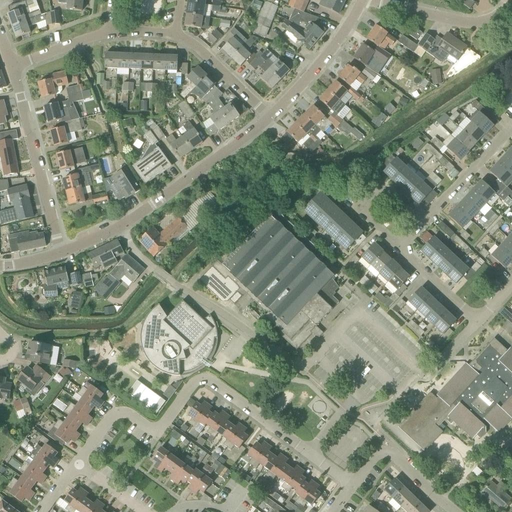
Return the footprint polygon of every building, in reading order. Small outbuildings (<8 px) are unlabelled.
[(19,10),(7,14),(12,27),(41,16),(39,9),(29,13),(27,8),(35,5),(33,0),(29,0),(21,2),(17,4),(19,10)] [(67,10),(82,11),(82,0),(68,0),(68,2),(59,1),(58,8),(67,9),(67,10)] [(296,0),(293,9),(294,9),(295,9),(303,13),(309,0),(307,0),(296,0)] [(345,0),(322,0),(320,6),(339,14),(345,0)] [(459,0),(459,1),(465,6),(470,9),(475,3),(473,1),(473,0),(459,0)] [(204,5),(189,2),(187,14),(203,17),(204,5)] [(278,7),(277,6),(267,2),(265,2),(252,33),(265,39),(278,7)] [(295,9),(294,9),(289,21),(306,30),(318,40),(324,33),(323,32),(325,30),(319,25),(317,27),(314,25),(319,18),(303,13),(295,9)] [(46,26),(52,25),(50,12),(41,16),(12,27),(16,38),(30,33),(28,27),(45,21),(46,26)] [(56,12),(50,12),(52,25),(60,24),(59,14),(58,12),(56,12)] [(185,26),(201,29),(203,17),(187,14),(185,26)] [(304,33),(296,26),(292,23),(286,31),(290,34),(310,50),(318,40),(306,30),(304,33)] [(366,39),(369,41),(384,51),(389,44),(392,46),(396,40),(388,34),(376,26),(366,39)] [(414,28),(409,35),(417,41),(422,33),(414,28)] [(219,39),(213,33),(209,37),(215,43),(219,39)] [(222,49),(231,58),(242,47),(232,38),(234,36),(230,33),(223,40),(227,44),(222,49)] [(426,35),(418,46),(426,53),(430,46),(436,50),(438,48),(456,61),(461,54),(462,55),(463,53),(463,52),(466,47),(465,49),(452,40),(454,38),(447,34),(442,40),(437,36),(434,40),(426,35)] [(246,61),(250,65),(258,57),(254,53),(251,56),(246,51),(258,39),(252,36),(242,47),(231,58),(240,67),(246,61)] [(398,42),(406,48),(413,53),(418,46),(402,36),(398,42)] [(378,64),(382,58),(383,59),(387,53),(384,51),(369,41),(366,46),(363,44),(354,58),(365,67),(370,59),(378,64)] [(295,55),(293,54),(285,50),(283,56),(293,60),(295,55)] [(117,69),(117,54),(105,53),(105,69),(117,69)] [(270,69),(281,80),(290,71),(278,60),(274,65),(262,53),(258,57),(270,69)] [(129,70),(129,55),(117,54),(117,69),(129,70)] [(141,70),(142,55),(129,55),(129,70),(141,70)] [(153,71),(154,56),(142,55),(141,70),(153,71)] [(154,56),(153,71),(165,71),(166,56),(154,56)] [(166,56),(165,71),(177,72),(178,57),(166,56)] [(258,57),(250,65),(254,70),(258,66),(266,73),(261,79),(272,89),(281,80),(270,69),(258,57)] [(339,78),(350,86),(355,79),(362,85),(367,79),(360,74),(360,73),(354,68),(353,69),(348,65),(339,78)] [(191,92),(207,76),(198,67),(187,78),(192,83),(180,95),(184,99),(191,92)] [(372,81),(377,76),(366,67),(362,73),(372,81)] [(60,94),(62,90),(62,88),(62,87),(69,85),(65,72),(50,76),(51,80),(38,83),(42,99),(56,96),(56,95),(58,95),(60,94)] [(202,99),(206,103),(211,98),(219,90),(214,86),(216,85),(207,76),(191,92),(202,99)] [(442,84),(441,76),(432,77),(433,85),(442,84)] [(424,79),(415,91),(412,97),(409,100),(414,103),(429,83),(424,79)] [(336,82),(327,91),(339,101),(345,106),(353,97),(358,101),(361,97),(354,90),(350,95),(347,92),(336,82)] [(68,96),(81,92),(79,85),(67,89),(68,96)] [(211,98),(215,105),(229,124),(240,116),(231,104),(225,108),(218,99),(223,95),(219,90),(211,98)] [(331,116),(350,133),(353,129),(337,116),(345,106),(339,101),(327,91),(319,100),(334,113),(331,116)] [(71,121),(68,108),(71,108),(70,103),(83,100),(81,92),(68,96),(70,101),(58,104),(58,103),(44,107),(48,123),(62,119),(63,123),(71,121)] [(405,108),(408,101),(401,97),(398,105),(405,108)] [(219,131),(229,124),(215,105),(211,98),(206,103),(211,108),(216,115),(210,119),(219,131)] [(188,120),(194,115),(184,101),(177,105),(188,120)] [(469,119),(471,122),(485,134),(493,125),(490,123),(494,119),(497,122),(497,121),(475,101),(471,105),(477,111),(469,119)] [(337,129),(346,137),(350,133),(331,116),(328,120),(324,117),(313,106),(304,115),(321,132),(325,136),(326,135),(327,137),(336,128),(337,129)] [(450,118),(453,122),(460,115),(456,111),(450,118)] [(384,122),(387,118),(379,112),(376,116),(384,122)] [(304,115),(296,123),(318,147),(322,143),(316,136),(321,132),(304,115)] [(133,126),(131,118),(120,121),(123,129),(133,126)] [(69,143),(68,142),(66,135),(82,131),(80,119),(71,121),(63,123),(64,128),(50,131),(54,147),(69,143)] [(471,122),(463,131),(477,143),(485,134),(471,122)] [(188,134),(183,137),(192,151),(203,143),(198,137),(199,136),(194,129),(189,123),(183,127),(188,134)] [(312,154),(318,147),(296,123),(287,132),(301,146),(303,145),(312,154)] [(151,132),(158,142),(165,137),(158,127),(151,132)] [(16,130),(7,132),(0,133),(0,148),(5,176),(18,173),(12,140),(18,139),(16,130)] [(463,131),(455,140),(468,152),(477,143),(463,131)] [(158,142),(151,132),(144,136),(152,147),(158,142)] [(192,151),(183,137),(177,141),(173,135),(166,139),(171,146),(176,153),(177,153),(181,158),(192,151)] [(103,139),(105,147),(112,145),(110,138),(103,139)] [(439,140),(434,145),(440,150),(444,146),(439,140)] [(460,161),(468,152),(455,140),(446,149),(460,161)] [(434,156),(437,152),(430,145),(426,149),(434,156)] [(403,151),(399,147),(393,153),(398,157),(403,151)] [(159,149),(152,154),(134,167),(138,173),(146,184),(164,171),(162,168),(168,164),(159,149)] [(71,152),(71,151),(56,155),(60,171),(75,167),(72,158),(81,156),(79,150),(71,152)] [(434,156),(440,161),(443,158),(437,152),(434,156)] [(388,178),(392,181),(405,167),(396,159),(391,155),(388,159),(387,158),(380,166),(384,171),(384,172),(389,177),(388,178)] [(511,159),(507,155),(498,164),(511,176),(511,174),(511,159)] [(444,167),(450,172),(454,168),(448,163),(444,167)] [(503,184),(511,176),(498,164),(490,172),(503,184)] [(99,165),(88,167),(87,168),(88,173),(101,170),(99,165)] [(405,167),(392,181),(395,184),(396,184),(402,188),(414,175),(405,167)] [(113,177),(116,183),(110,187),(119,201),(125,198),(126,200),(140,191),(126,169),(113,177)] [(406,194),(410,198),(427,179),(418,171),(414,175),(402,188),(407,193),(406,194)] [(63,180),(66,193),(82,189),(82,188),(89,186),(86,173),(69,177),(69,178),(63,180)] [(437,186),(428,178),(427,179),(410,198),(413,201),(414,200),(419,205),(437,186)] [(476,186),(473,189),(486,202),(495,193),(504,202),(508,197),(503,192),(495,185),(491,189),(482,181),(477,187),(476,186)] [(7,191),(10,202),(13,201),(18,221),(33,217),(28,198),(29,197),(26,186),(7,191)] [(503,192),(508,197),(511,192),(507,187),(503,192)] [(107,193),(92,196),(91,193),(83,195),(82,189),(66,193),(69,205),(76,203),(76,205),(85,202),(93,200),(94,205),(109,202),(107,193)] [(465,199),(478,211),(486,202),(473,189),(469,193),(470,194),(465,199)] [(179,218),(187,228),(191,232),(202,221),(200,219),(219,203),(209,192),(179,218)] [(312,215),(316,219),(329,205),(331,204),(325,198),(324,200),(319,195),(320,193),(304,211),(310,217),(312,215)] [(459,203),(456,207),(470,220),(478,211),(465,199),(460,204),(459,203)] [(340,215),(342,214),(336,208),(334,210),(329,205),(316,219),(314,221),(321,227),(322,225),(327,229),(340,215)] [(470,220),(456,207),(453,210),(454,211),(449,217),(461,229),(470,220)] [(229,249),(212,266),(225,278),(227,276),(241,289),(267,314),(265,317),(281,332),(279,334),(297,351),(312,334),(319,337),(323,333),(316,327),(339,302),(330,294),(333,291),(334,292),(339,287),(332,279),(334,277),(319,262),(325,256),(286,219),(275,209),(270,216),(234,254),(229,249)] [(495,214),(488,220),(492,224),(499,217),(495,214)] [(345,220),(340,215),(327,229),(325,231),(331,237),(333,235),(337,239),(350,225),(351,225),(352,224),(347,218),(345,220)] [(154,257),(169,244),(187,228),(179,218),(160,235),(153,228),(139,241),(154,257)] [(501,219),(494,226),(498,229),(504,223),(501,219)] [(492,224),(488,220),(482,227),(486,230),(492,224)] [(450,238),(454,234),(442,222),(437,227),(450,238)] [(336,241),(342,247),(343,245),(348,249),(346,251),(363,234),(357,228),(355,230),(351,225),(350,225),(337,239),(336,241)] [(492,236),(498,229),(494,226),(488,232),(492,236)] [(420,238),(426,243),(432,236),(426,231),(420,238)] [(470,236),(465,231),(460,236),(466,241),(470,236)] [(36,232),(30,234),(29,234),(29,232),(8,236),(11,253),(20,252),(46,246),(43,233),(36,235),(36,232)] [(459,245),(463,242),(456,236),(453,239),(459,245)] [(433,238),(427,245),(421,251),(426,256),(426,257),(429,260),(442,246),(433,238)] [(511,242),(508,239),(500,248),(511,258),(511,242)] [(94,268),(124,253),(117,240),(88,254),(94,268)] [(463,242),(459,245),(466,252),(469,248),(463,242)] [(371,266),(384,252),(380,248),(380,249),(374,244),(361,257),(371,266)] [(433,262),(439,267),(451,254),(442,246),(429,260),(433,263),(433,262)] [(511,262),(511,258),(500,248),(492,256),(505,269),(510,263),(511,264),(511,262)] [(479,253),(485,259),(490,254),(484,249),(479,253)] [(387,255),(384,252),(371,266),(379,274),(392,261),(387,256),(387,255)] [(451,254),(439,267),(444,272),(443,273),(447,277),(460,263),(451,254)] [(355,255),(345,266),(351,271),(356,266),(354,265),(360,260),(355,255)] [(119,282),(126,274),(134,281),(144,270),(127,256),(110,274),(109,274),(106,278),(105,277),(93,291),(105,301),(121,283),(119,282)] [(388,282),(401,268),(398,265),(397,266),(392,261),(379,274),(388,282)] [(460,263),(447,277),(450,280),(451,279),(456,284),(469,271),(460,263)] [(481,267),(476,263),(471,268),(476,273),(481,267)] [(225,278),(212,266),(199,280),(220,301),(230,300),(234,305),(242,296),(237,292),(241,289),(227,276),(225,278)] [(56,284),(69,281),(65,268),(45,273),(44,272),(47,286),(48,286),(48,287),(44,287),(44,297),(58,296),(57,287),(56,287),(56,284)] [(405,271),(401,268),(388,282),(397,291),(409,278),(404,272),(405,271)] [(82,285),(79,273),(71,275),(73,287),(82,285)] [(359,282),(359,283),(366,289),(371,283),(365,276),(359,282)] [(85,290),(93,287),(92,281),(83,283),(85,290)] [(371,283),(366,289),(372,295),(378,289),(371,283)] [(417,310),(430,296),(427,292),(426,293),(421,288),(408,301),(417,310)] [(73,292),(71,307),(80,308),(82,293),(73,292)] [(395,293),(390,299),(388,297),(382,304),(388,309),(399,298),(395,293)] [(434,299),(430,296),(417,310),(426,318),(438,305),(433,300),(434,299)] [(401,299),(392,310),(397,314),(406,304),(401,299)] [(160,306),(160,305),(156,307),(153,310),(151,312),(149,315),(145,320),(143,324),(142,328),(141,332),(141,336),(141,340),(141,344),(142,349),(144,353),(145,357),(148,360),(151,364),(154,367),(157,369),(160,372),(164,373),(168,375),(172,376),(176,376),(180,377),(180,376),(180,374),(184,373),(187,373),(191,371),(194,370),(198,368),(201,366),(204,364),(206,366),(209,363),(206,361),(209,358),(211,354),(212,350),(214,346),(214,342),(215,339),(217,339),(217,335),(217,330),(216,326),(214,322),(212,318),(210,315),(209,315),(210,316),(203,320),(183,301),(169,315),(162,304),(160,306)] [(435,326),(448,312),(444,309),(444,310),(438,305),(426,318),(435,326)] [(262,319),(254,311),(250,315),(259,323),(262,319)] [(451,315),(448,312),(435,326),(444,335),(456,322),(451,316),(451,315)] [(408,324),(414,330),(418,327),(411,320),(408,324)] [(418,327),(414,330),(421,336),(425,333),(418,327)] [(429,339),(425,343),(424,344),(430,349),(435,344),(429,339)] [(30,361),(49,365),(51,354),(47,353),(49,346),(30,343),(28,355),(31,355),(30,361)] [(511,350),(510,348),(502,357),(490,346),(476,360),(476,365),(478,366),(474,370),(466,364),(437,395),(439,397),(438,398),(432,393),(424,401),(426,403),(421,409),(419,407),(411,416),(415,420),(407,428),(408,430),(407,432),(418,442),(421,439),(428,445),(417,456),(418,457),(441,432),(437,428),(449,415),(472,437),(476,434),(479,437),(485,430),(485,425),(484,424),(487,421),(498,431),(511,417),(511,350)] [(17,379),(27,387),(25,390),(33,397),(43,385),(50,377),(37,366),(32,372),(27,368),(17,379)] [(0,398),(2,399),(9,400),(11,384),(1,382),(2,378),(0,377),(0,398)] [(164,400),(137,380),(128,392),(156,412),(164,400)] [(163,395),(169,400),(176,390),(170,385),(163,395)] [(80,391),(102,406),(104,402),(100,399),(103,395),(91,386),(88,390),(83,387),(80,391)] [(99,410),(102,406),(80,391),(77,395),(82,398),(79,402),(91,411),(94,407),(99,410)] [(23,409),(23,410),(30,408),(26,398),(20,400),(23,409)] [(57,399),(53,405),(59,409),(63,404),(57,399)] [(23,409),(20,400),(13,403),(17,412),(23,409)] [(88,415),(91,411),(79,402),(76,406),(71,403),(68,407),(89,423),(92,419),(88,415)] [(192,418),(188,423),(192,426),(208,405),(204,402),(201,406),(196,403),(188,415),(192,418)] [(212,407),(208,405),(192,426),(196,429),(200,424),(205,427),(206,425),(213,415),(209,412),(212,407)] [(89,423),(68,407),(62,415),(67,419),(79,428),(82,423),(86,427),(89,423)] [(215,412),(213,415),(206,425),(210,428),(207,433),(211,435),(226,414),(222,411),(219,416),(215,412)] [(222,437),(231,425),(227,421),(230,417),(226,414),(211,435),(215,438),(218,433),(222,437)] [(63,423),(59,420),(56,424),(77,439),(80,435),(76,432),(79,428),(67,419),(63,423)] [(235,428),(231,425),(222,437),(227,440),(223,445),(227,447),(243,426),(239,423),(235,428)] [(62,446),(65,443),(67,444),(70,440),(74,443),(77,439),(56,424),(47,435),(62,446)] [(243,426),(227,447),(231,451),(235,446),(239,449),(248,437),(243,434),(247,429),(243,426)] [(252,466),(268,445),(264,442),(261,446),(256,443),(247,455),(252,458),(248,463),(252,466)] [(38,445),(35,449),(56,465),(59,461),(55,458),(58,453),(46,444),(42,449),(38,445)] [(272,448),(268,445),(252,466),(256,469),(260,464),(264,467),(273,455),(269,452),(272,448)] [(157,470),(173,449),(169,446),(165,451),(161,448),(152,460),(156,463),(153,467),(157,470)] [(204,458),(207,454),(199,448),(195,453),(204,458)] [(37,457),(34,461),(46,470),(49,466),(53,469),(56,465),(35,449),(32,453),(37,457)] [(168,472),(177,460),(173,456),(176,452),(173,449),(157,470),(161,473),(164,469),(168,472)] [(273,455),(264,467),(268,470),(264,475),(269,478),(284,457),(280,454),(277,458),(273,455)] [(281,479),(289,467),(285,464),(288,460),(284,457),(269,478),(273,481),(276,476),(281,479)] [(177,460),(168,472),(173,475),(170,479),(174,482),(189,461),(185,458),(182,463),(177,460)] [(30,465),(26,462),(23,466),(44,481),(47,477),(43,474),(46,470),(34,461),(30,465)] [(189,461),(174,482),(178,485),(181,481),(185,484),(194,472),(190,469),(193,464),(189,461)] [(211,467),(215,470),(216,471),(220,464),(216,461),(211,467)] [(196,469),(194,472),(185,484),(187,482),(191,485),(188,489),(192,492),(211,467),(207,464),(200,473),(196,469)] [(220,464),(216,471),(214,472),(219,476),(225,468),(220,464)] [(41,485),(44,481),(23,466),(20,469),(25,473),(21,477),(34,486),(37,482),(41,485)] [(289,467),(281,479),(284,482),(281,487),(285,490),(301,469),(297,466),(293,470),(289,467)] [(211,467),(192,492),(196,495),(199,491),(203,494),(212,482),(208,479),(215,470),(211,467)] [(301,469),(285,490),(289,493),(292,488),(297,491),(297,492),(304,482),(306,480),(302,476),(305,472),(301,469)] [(473,486),(478,480),(471,473),(466,479),(473,486)] [(31,490),(34,486),(21,477),(18,482),(13,478),(11,482),(32,498),(35,494),(31,490)] [(384,490),(392,499),(404,487),(395,479),(384,490)] [(300,504),(315,483),(311,481),(308,485),(304,482),(297,492),(297,491),(295,494),(300,497),(296,502),(300,504)] [(29,502),(32,498),(11,482),(8,486),(13,490),(9,494),(21,503),(25,498),(29,502)] [(501,482),(497,487),(491,482),(482,493),(488,498),(489,497),(502,509),(510,499),(504,493),(508,488),(501,482)] [(315,483),(300,504),(304,507),(308,502),(312,505),(321,494),(316,491),(319,486),(315,483)] [(401,507),(412,496),(404,487),(392,499),(401,507)] [(65,509),(68,511),(84,491),(80,488),(77,492),(73,489),(64,501),(68,504),(65,509)] [(84,491),(68,511),(74,511),(76,510),(78,511),(81,511),(89,501),(85,498),(88,494),(84,491)] [(401,507),(405,511),(412,511),(421,504),(412,496),(401,507)] [(289,499),(284,507),(291,511),(302,511),(304,509),(289,499)] [(89,501),(81,511),(94,511),(101,503),(97,500),(94,505),(89,501)] [(270,500),(267,505),(276,511),(277,511),(280,508),(270,500)] [(0,511),(15,511),(2,502),(1,504),(0,503),(0,511)] [(103,511),(102,510),(105,506),(101,503),(94,511),(103,511)] [(380,503),(377,507),(377,508),(381,511),(385,506),(380,503)]
